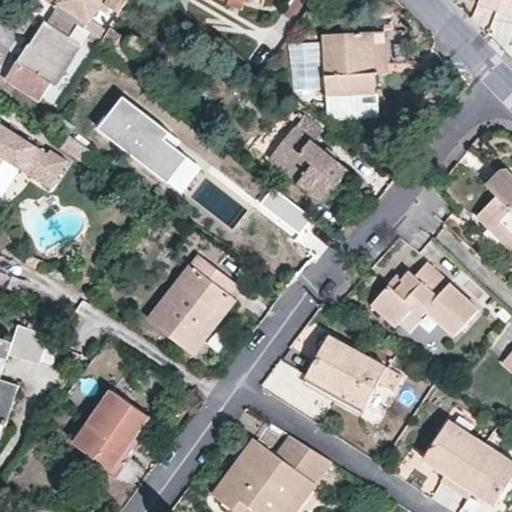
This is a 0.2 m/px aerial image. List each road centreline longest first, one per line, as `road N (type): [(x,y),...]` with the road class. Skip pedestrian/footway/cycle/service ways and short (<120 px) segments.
road 1 (residential): [(238,385),(494,75)]
road 2 (residential): [(435,511),(238,385)]
road 3 (unknown): [(223,407),(37,277)]
road 4 (residential): [(148,511),(238,385)]
